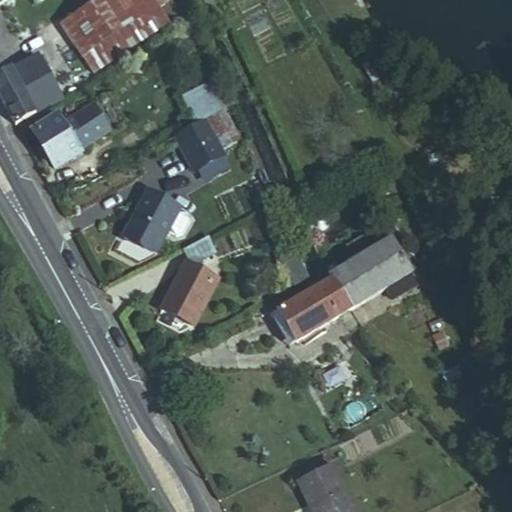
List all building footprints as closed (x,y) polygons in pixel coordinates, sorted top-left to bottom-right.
[(22,35),(7,12),(18,6),(14,0),(0,0),(0,44),(2,48),(22,35)] [(78,0),(39,25),(73,77),(148,29),(129,0),(78,0)] [(0,125),(29,108),(20,95),(5,70),(0,72),(0,125)] [(29,108),(41,101),(32,88),(20,95),(29,108)] [(64,157),(61,152),(90,133),(75,111),(46,130),(43,126),(19,142),(40,173),(64,157)] [(195,146),(205,140),(198,128),(187,134),(195,146)] [(146,158),(153,170),(195,146),(187,134),(146,158)] [(96,255),(129,272),(152,227),(137,219),(133,226),(116,217),(96,255)] [(156,281),(181,268),(173,254),(148,266),(156,281)] [(274,290),(284,285),(272,260),(263,264),(274,290)] [(334,319),(381,291),(363,260),(324,284),(309,293),(317,307),(325,303),(334,319)] [(132,323),(164,339),(187,294),(173,286),(169,294),(152,285),(132,323)] [(299,318),(317,307),(309,293),(290,304),(299,318)] [(250,328),(268,358),(334,319),(325,303),(317,307),(299,318),(290,304),(250,328)] [(261,363),(268,358),(250,328),(242,332),(261,363)] [(269,511),(311,511),(294,482),(263,501),(269,511)]
